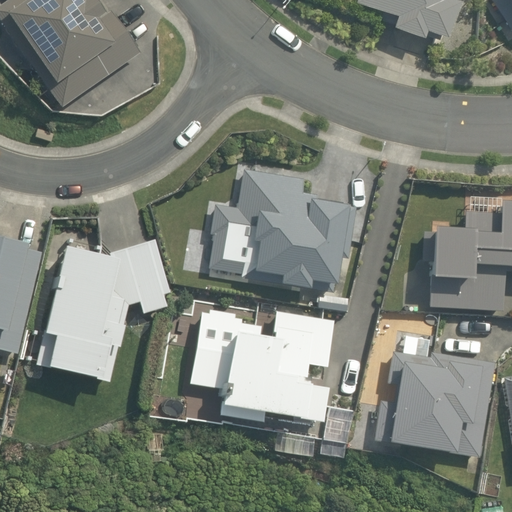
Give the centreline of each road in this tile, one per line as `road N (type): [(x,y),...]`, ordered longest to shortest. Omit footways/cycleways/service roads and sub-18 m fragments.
road 1 (residential): [(0,164),(70,176),(136,171),(222,107),(275,42)]
road 2 (residential): [(275,42),(325,86),(392,116),(511,133)]
